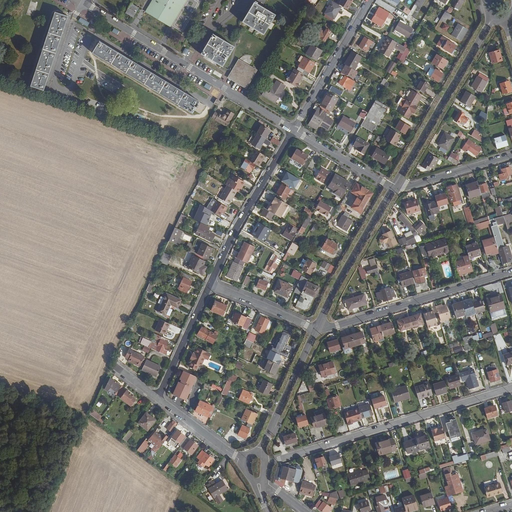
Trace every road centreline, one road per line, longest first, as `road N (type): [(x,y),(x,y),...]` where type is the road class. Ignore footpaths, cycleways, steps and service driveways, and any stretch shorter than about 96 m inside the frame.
road 1 (residential): [(511,388),(265,464)]
road 2 (residential): [(84,4),(293,130)]
road 3 (residential): [(316,329),(511,272)]
road 4 (residential): [(492,16),(393,188)]
road 5 (residential): [(293,130),(210,284)]
road 6 (residential): [(393,188),(316,329)]
road 7 (residential): [(369,0),(293,130)]
road 8 (residential): [(316,329),(259,452)]
road 9 (residential): [(210,284),(157,397)]
road 10 (residential): [(393,188),(511,155)]
